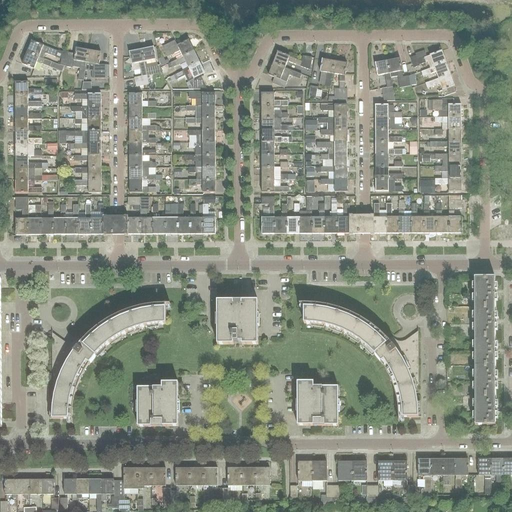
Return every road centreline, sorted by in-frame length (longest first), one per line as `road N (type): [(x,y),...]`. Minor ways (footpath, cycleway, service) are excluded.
road 1 (residential): [(485,264),(484,95),(469,81),(454,39),(364,36)]
road 2 (residential): [(117,25),(118,266)]
road 3 (residential): [(364,36),(364,265)]
road 4 (residential): [(239,265),(239,81)]
road 5 (residential): [(443,264),(435,324),(444,444)]
road 6 (residential): [(199,444),(21,445)]
road 7 (residential): [(21,268),(21,445)]
road 8 (residential): [(239,81),(198,24),(117,25)]
road 9 (residential): [(444,444),(294,444)]
road 10 (residential): [(364,36),(277,36),(239,81)]
road 11 (residential): [(117,25),(22,27),(0,71)]
